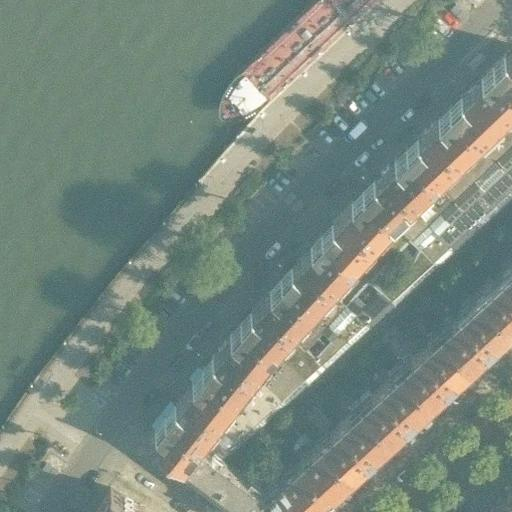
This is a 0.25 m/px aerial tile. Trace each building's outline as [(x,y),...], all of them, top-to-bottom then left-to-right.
[(511,46),(493,65),(511,85),(511,46)] [(511,122),(504,114),(511,105),(511,85),(493,65),(448,107),(511,172),(511,122)] [(511,172),(448,107),(404,149),(478,225),(511,193),(511,172)] [(404,149),(379,173),(409,205),(451,249),(478,225),(404,149)] [(373,179),(362,190),(434,265),(451,249),(409,205),(379,173),(373,179)] [(353,199),(320,235),(391,304),(434,265),(362,190),(353,199)] [(320,235),(297,260),(367,326),(391,304),(320,235)] [(278,279),(309,309),(347,344),(367,326),(297,260),(278,279)] [(511,263),(502,273),(500,275),(511,287),(511,263)] [(491,268),(498,277),(500,275),(502,273),(495,264),(491,268)] [(511,287),(500,275),(498,277),(480,293),(510,325),(511,323),(511,287)] [(347,344),(309,309),(278,279),(253,307),(251,308),(239,323),(272,350),(308,380),(347,344)] [(510,325),(480,293),(460,311),(490,344),(510,325)] [(490,344),(460,311),(440,330),(469,362),(490,344)] [(308,380),(272,350),(239,323),(231,332),(219,348),(285,401),(308,380)] [(469,362),(440,330),(420,348),(450,380),(469,362)] [(219,348),(201,370),(264,420),(285,401),(219,348)] [(450,380),(420,348),(400,366),(430,399),(450,380)] [(430,399),(400,366),(380,384),(410,417),(430,399)] [(201,370),(181,394),(240,442),(264,420),(201,370)] [(410,417),(380,384),(360,403),(389,436),(392,433),(410,417)] [(181,394),(165,414),(220,454),(240,442),(181,394)] [(389,436),(360,403),(340,421),(370,453),(389,436)] [(220,454),(165,414),(148,436),(183,462),(184,461),(209,479),(214,484),(230,463),(224,458),(219,455),(220,454)] [(370,453),(340,421),(321,439),(350,471),(370,453)] [(350,471),(321,439),(300,458),(329,491),(350,471)] [(329,491),(300,458),(279,478),(308,510),(329,491)] [(305,511),(308,510),(279,478),(266,490),(230,463),(214,484),(246,507),(246,508),(251,511),(305,511)] [(142,511),(144,508),(110,487),(95,511),(142,511)] [(511,511),(511,501),(504,493),(486,509),(489,511),(511,511)]
